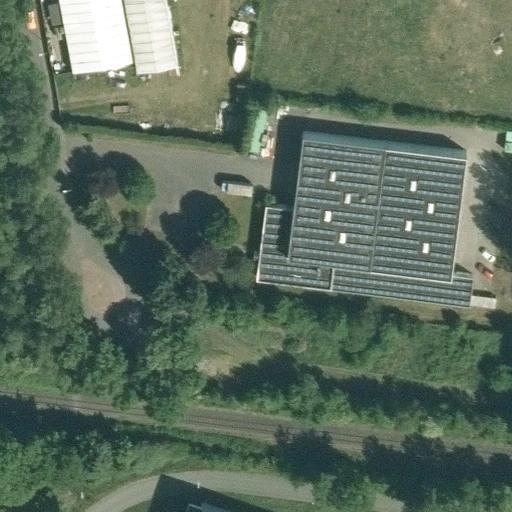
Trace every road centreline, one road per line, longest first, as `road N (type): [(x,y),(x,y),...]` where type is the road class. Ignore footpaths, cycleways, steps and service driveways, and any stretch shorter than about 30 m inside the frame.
road 1 (unclassified): [(56,172),(89,221),(140,271),(132,308),(96,312),(75,278),(69,241)]
road 2 (unknown): [(56,172),(228,160),(251,149),(258,121)]
road 3 (unclassified): [(56,172),(27,0)]
